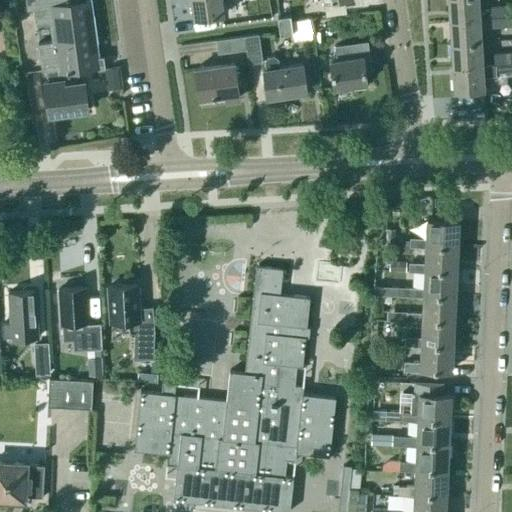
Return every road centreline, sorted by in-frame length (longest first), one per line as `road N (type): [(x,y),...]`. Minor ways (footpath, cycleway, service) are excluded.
road 1 (residential): [(492,511),(504,155)]
road 2 (tertiary): [(171,173),(417,160)]
road 3 (residential): [(171,173),(146,0)]
road 4 (tertiary): [(0,185),(171,173)]
road 5 (residential): [(417,160),(393,0)]
